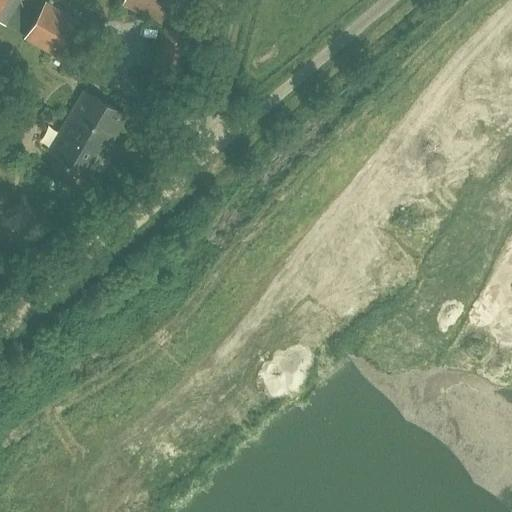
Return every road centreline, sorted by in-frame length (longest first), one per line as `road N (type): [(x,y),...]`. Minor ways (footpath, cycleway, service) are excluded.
road 1 (track): [(48,511),(92,456),(200,367),(283,277),(431,86),(511,5)]
road 2 (unclassified): [(167,192),(392,0)]
road 3 (track): [(0,333),(167,192)]
road 4 (track): [(197,167),(239,0)]
